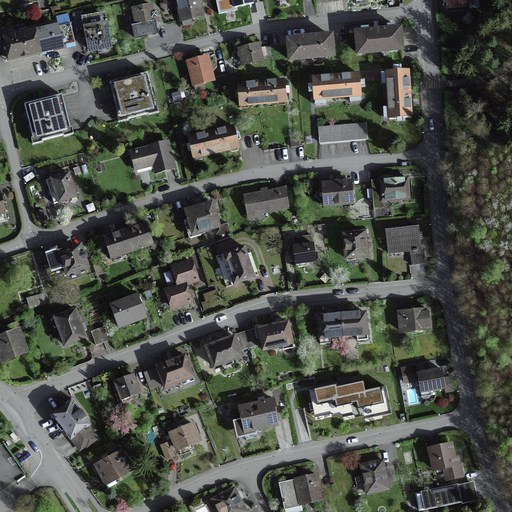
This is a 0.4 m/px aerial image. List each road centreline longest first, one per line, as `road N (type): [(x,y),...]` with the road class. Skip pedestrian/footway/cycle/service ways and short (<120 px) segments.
road 1 (residential): [(449,286),(296,301),(241,315),(10,406)]
road 2 (residential): [(0,93),(270,26),(427,11)]
road 3 (residential): [(436,157),(262,173),(32,241)]
road 4 (residential): [(245,468),(476,418)]
road 5 (residential): [(436,157),(427,11)]
road 6 (residential): [(32,241),(0,103)]
road 7 (residential): [(476,418),(449,286)]
road 8 (residential): [(449,286),(436,157)]
